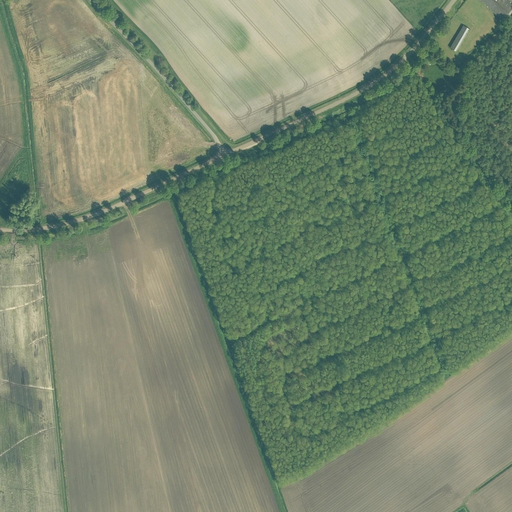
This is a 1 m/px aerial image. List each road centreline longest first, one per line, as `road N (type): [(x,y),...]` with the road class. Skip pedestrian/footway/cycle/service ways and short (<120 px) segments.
road 1 (unclassified): [(223,154),(359,91),(402,60),(453,0)]
road 2 (unclassified): [(0,229),(83,218),(223,154)]
road 3 (unclassified): [(223,154),(92,0)]
